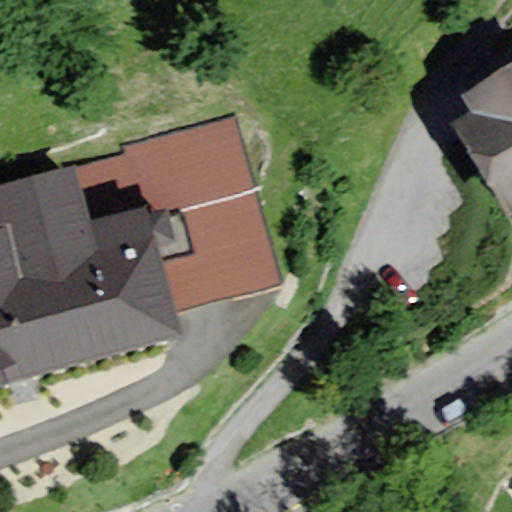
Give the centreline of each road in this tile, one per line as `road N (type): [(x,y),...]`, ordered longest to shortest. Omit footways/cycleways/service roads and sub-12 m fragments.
road 1 (residential): [(219,511),(215,482),(224,454),(341,313),(429,132),(511,52)]
road 2 (residential): [(219,511),(511,341)]
